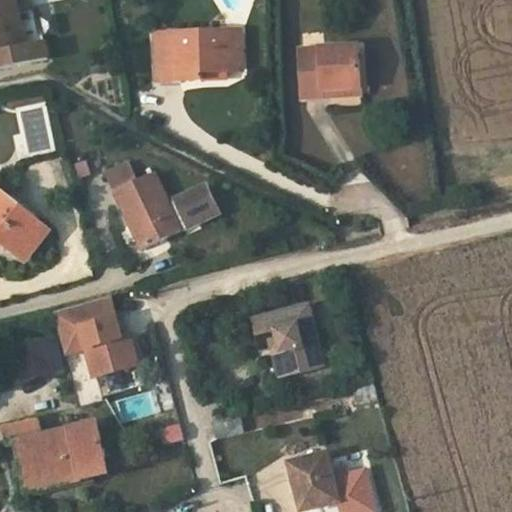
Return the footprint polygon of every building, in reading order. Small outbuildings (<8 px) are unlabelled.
[(0,0),(0,72),(48,62),(45,44),(40,45),(25,48),(19,19),(15,0),(0,0)] [(25,48),(40,45),(35,16),(19,19),(25,48)] [(226,33),(228,71),(243,70),(241,32),(226,33)] [(228,71),(226,33),(156,35),(158,84),(203,81),(203,73),(228,71)] [(324,90),(360,88),(359,49),(300,53),(302,100),(325,98),(324,90)] [(203,73),(203,81),(228,80),(228,71),(203,73)] [(361,96),(360,88),(324,90),(325,98),(361,96)] [(130,161),(107,172),(144,250),(220,214),(207,186),(170,204),(156,173),(139,181),(130,161)] [(0,193),(0,240),(23,260),(48,230),(0,193)] [(104,301),(109,322),(117,320),(112,299),(104,301)] [(104,301),(54,314),(65,357),(87,351),(94,380),(130,370),(122,341),(117,320),(109,322),(104,301)] [(263,350),(276,347),(283,345),(290,376),(324,367),(308,305),(255,318),(263,350)] [(130,339),(122,341),(130,370),(137,368),(130,339)] [(42,342),(17,348),(24,377),(49,371),(42,342)] [(212,342),(199,350),(211,368),(224,359),(212,342)] [(283,345),(276,347),(283,378),(290,376),(283,345)] [(367,362),(363,347),(350,350),(355,365),(367,362)] [(354,390),(358,406),(378,401),(374,386),(354,390)] [(218,438),(245,432),(242,417),(214,423),(218,438)] [(56,470),(60,486),(110,474),(98,424),(43,436),(39,420),(6,428),(10,447),(17,445),(24,473),(48,467),(49,472),(56,470)] [(341,503),(342,508),(353,506),(347,483),(336,486),(334,476),(328,455),(289,464),(302,511),(305,511),(321,508),(341,503)] [(48,467),(24,473),(29,493),(60,486),(56,470),(49,472),(48,467)] [(353,506),(342,508),(343,511),(378,511),(365,467),(334,476),(336,486),(347,483),(353,506)] [(341,503),(321,508),(321,511),(327,511),(342,508),(341,503)]
